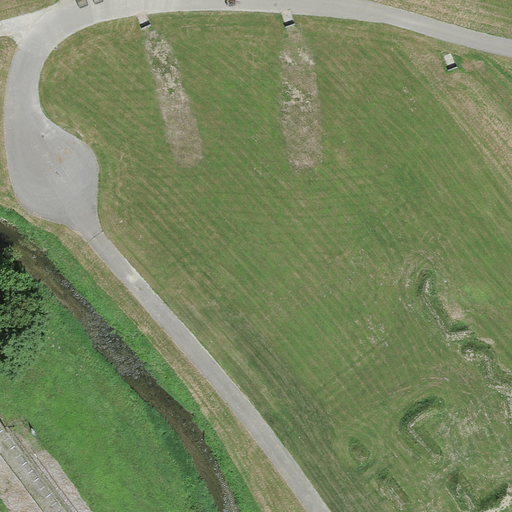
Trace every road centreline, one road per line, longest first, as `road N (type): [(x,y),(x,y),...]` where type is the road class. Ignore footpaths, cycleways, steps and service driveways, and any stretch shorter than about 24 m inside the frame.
road 1 (track): [(67,14),(37,42),(23,74),(33,157),(227,388),(319,511)]
road 2 (track): [(511,48),(313,0)]
road 3 (track): [(151,0),(0,29)]
